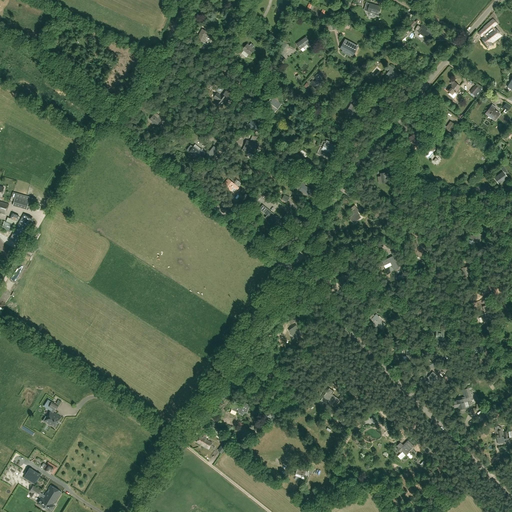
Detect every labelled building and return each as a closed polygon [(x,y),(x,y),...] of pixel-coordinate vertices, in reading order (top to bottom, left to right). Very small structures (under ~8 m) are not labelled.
[(380,8),(369,5),(370,3),(366,2),(365,7),(368,8),(367,11),(375,14),(375,15),(378,16),(380,8)] [(498,23),(502,26),(507,21),(508,23),(511,19),(511,18),(508,14),(498,23)] [(501,35),(495,28),(493,27),(497,24),(493,19),(484,27),(484,28),(478,33),(481,37),(484,34),(485,35),(481,39),(488,48),(492,45),(491,43),(501,35)] [(429,39),(434,31),(422,24),(418,31),(420,33),(420,34),(429,39)] [(215,41),(217,38),(203,31),(199,40),(203,42),(206,36),(215,41)] [(309,42),(306,37),(297,44),(299,47),(300,46),(301,48),(303,46),(303,45),(307,43),(309,46),(314,43),(312,40),(309,42)] [(247,44),(243,49),(249,55),(253,51),(250,48),(251,47),(247,44)] [(356,50),(346,45),(343,44),(342,46),(344,47),(344,48),(345,49),(344,51),(353,55),(356,50)] [(235,55),(240,49),(236,46),(231,52),(235,55)] [(396,81),(399,76),(392,70),(393,69),(389,65),(386,69),(389,71),(388,72),(389,73),(388,75),(396,81)] [(317,80),(314,82),(312,79),(310,81),(315,89),(323,83),(320,79),(324,76),(321,72),(315,76),(317,80)] [(453,80),(450,83),(452,85),(447,91),(453,96),(456,92),(455,91),(459,87),(455,84),(456,83),(453,80)] [(229,100),(231,98),(226,94),(230,88),(225,85),(224,87),(225,89),(221,95),(218,92),(214,98),(217,100),(215,102),(220,106),(226,98),(229,100)] [(480,85),(472,94),(476,97),(483,88),(480,85)] [(277,108),(280,103),(273,98),(270,103),(268,101),(265,105),(271,109),(274,105),(277,108)] [(357,111),(360,104),(357,103),(356,104),(354,102),(353,105),(352,104),(350,108),(351,109),(349,111),(358,116),(357,117),(360,118),(363,114),(357,111)] [(506,102),(502,107),(508,111),(511,106),(506,102)] [(488,113),(496,119),(500,113),(494,109),(495,107),(492,105),(489,109),(490,109),(488,113)] [(149,119),(158,126),(164,118),(160,115),(157,118),(153,114),(149,119)] [(444,125),(450,131),(455,127),(450,120),(444,125)] [(418,131),(416,132),(406,139),(412,148),(424,140),(418,131)] [(256,151),(258,145),(248,141),(246,147),(244,146),(243,149),(248,151),(249,148),(256,151)] [(332,144),(331,146),(325,143),(323,147),(324,147),(323,150),(332,154),(336,146),(332,144)] [(191,145),(187,150),(194,156),(193,157),(196,159),(201,153),(204,156),(206,153),(201,149),(199,151),(193,147),(191,145)] [(211,157),(218,149),(214,146),(207,154),(211,157)] [(305,158),(308,154),(303,149),(299,153),(305,158)] [(435,163),(438,159),(431,153),(428,158),(435,163)] [(503,172),(494,179),(499,184),(504,179),(505,180),(508,177),(505,174),(508,172),(503,166),(500,169),(503,172)] [(384,178),(388,178),(388,172),(381,172),(382,175),(379,175),(379,182),(384,182),(384,178)] [(238,188),(228,179),(224,184),(231,190),(234,187),(236,190),(238,188)] [(300,181),(298,186),(302,188),(301,191),(310,195),(313,190),(304,186),(305,184),(300,181)] [(0,212),(6,214),(9,204),(0,201),(0,197),(0,196),(1,197),(4,187),(0,186),(0,212)] [(27,209),(29,201),(15,197),(11,196),(10,200),(14,201),(13,205),(27,209)] [(359,210),(357,208),(352,212),(354,214),(349,218),(353,223),(358,219),(360,217),(356,212),(359,210)] [(277,219),(272,215),(273,214),(267,209),(264,213),(267,215),(265,218),(268,220),(269,218),(272,221),(271,223),(273,224),(275,223),(279,226),(283,222),(278,218),(277,219)] [(25,214),(11,239),(20,245),(35,220),(25,214)] [(13,224),(4,221),(2,228),(11,231),(13,224)] [(484,235),(477,234),(475,241),(480,242),(481,237),(483,238),(484,235)] [(398,268),(393,256),(382,261),(384,265),(390,262),(394,270),(398,268)] [(465,267),(461,268),(463,277),(471,275),(471,274),(470,274),(468,266),(465,266),(465,267)] [(487,315),(486,313),(480,315),(481,317),(479,318),(481,322),(488,320),(486,315),(487,315)] [(377,325),(381,328),(385,324),(381,321),(377,318),(379,316),(376,314),(371,319),(373,321),(372,323),(376,327),(377,325)] [(296,339),(302,334),(296,325),(289,330),(291,333),(292,333),(296,339)] [(483,345),(473,344),(472,352),(482,353),(483,345)] [(433,372),(427,378),(433,383),(433,382),(435,385),(441,379),(433,372)] [(334,391),(329,388),(321,399),(325,401),(328,403),(328,404),(329,405),(330,403),(333,405),(334,403),(336,405),(339,400),(331,394),(334,391)] [(464,398),(462,399),(461,398),(458,398),(458,399),(458,400),(453,401),(454,404),(457,403),(459,409),(465,408),(464,402),(465,401),(464,398)] [(58,406),(52,401),(51,402),(48,400),(44,406),(51,411),(47,417),(46,416),(43,421),(45,422),(45,423),(46,423),(46,422),(46,421),(48,423),(48,424),(48,423),(47,424),(48,424),(50,425),(50,426),(51,425),(50,425),(51,424),(55,427),(57,423),(58,423),(57,423),(58,421),(59,421),(61,417),(53,412),(55,410),(55,411),(58,406)] [(478,400),(478,404),(477,404),(477,408),(473,408),(473,411),(477,411),(477,409),(482,409),(482,405),(483,404),(482,400),(478,400)] [(247,413),(251,405),(244,402),(243,406),(235,402),(234,402),(231,409),(231,410),(232,409),(237,411),(237,412),(240,413),(239,414),(240,414),(243,415),(245,412),(247,413)] [(483,413),(478,417),(482,422),(487,417),(483,413)] [(502,427),(499,427),(499,426),(494,426),(495,431),(496,431),(497,437),(498,443),(504,443),(503,436),(502,427)] [(209,433),(206,431),(203,432),(203,436),(203,437),(200,436),(196,442),(208,449),(212,443),(205,439),(206,438),(209,436),(209,433)] [(222,453),(228,444),(224,441),(222,443),(223,444),(218,450),(222,453)] [(405,442),(402,445),(399,443),(396,446),(398,447),(396,449),(400,453),(402,451),(406,455),(409,452),(408,451),(412,448),(405,442)] [(45,469),(52,474),(56,468),(48,463),(45,469)] [(309,473),(311,467),(308,466),(307,469),(298,466),(296,473),(305,477),(306,472),(309,473)] [(36,483),(41,475),(29,468),(24,475),(36,483)] [(33,485),(30,491),(31,492),(30,495),(34,498),(36,495),(38,496),(42,498),(38,504),(51,511),(54,506),(54,505),(55,503),(55,502),(62,492),(51,485),(45,495),(41,492),(42,491),(33,485)]
